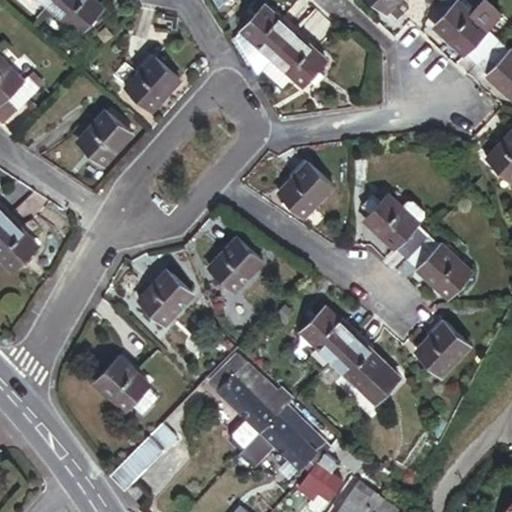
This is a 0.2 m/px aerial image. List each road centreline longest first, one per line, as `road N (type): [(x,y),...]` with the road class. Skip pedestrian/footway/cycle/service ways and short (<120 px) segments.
road 1 (residential): [(118,224),(158,226),(185,215),(263,135),(226,81),(136,177)]
road 2 (residential): [(14,397),(118,224)]
road 3 (residential): [(511,414),(453,463),(433,511)]
